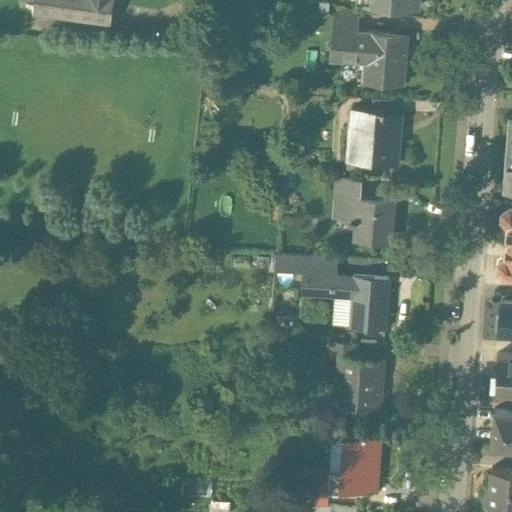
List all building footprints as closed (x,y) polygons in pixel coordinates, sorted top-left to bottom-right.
[(113,0),(34,0),(33,11),(111,22),(113,0)] [(358,13),(334,11),(333,23),(357,25),(358,13)] [(407,34),(333,29),(331,57),(365,59),(364,80),(403,83),(407,34)] [(398,98),(371,96),(370,107),(384,108),(384,111),(397,111),(398,98)] [(397,111),(384,111),(384,108),(370,107),(352,106),(349,143),(357,144),(356,159),(396,162),(400,112),(397,111)] [(362,177),(336,175),(335,188),(361,190),(362,177)] [(394,198),(360,195),(361,190),(335,188),(333,217),(351,219),(351,220),(355,220),(354,237),(391,240),(394,198)] [(511,210),(510,211),(503,215),(502,222),(509,226),(508,242),(511,242),(511,210)] [(511,242),(508,242),(507,259),(499,262),(499,271),(505,276),(511,276),(511,242)] [(306,255),(277,253),(276,267),(304,269),(306,255)] [(336,257),(306,255),(304,269),(304,273),(335,275),(336,257)] [(303,278),(303,269),(279,268),(279,277),(303,278)] [(388,278),(353,275),(353,277),(335,275),(304,273),(303,291),(351,295),(349,324),(384,327),(388,278)] [(511,301),(505,301),(504,314),(500,316),(499,329),(503,333),(511,333),(511,301)] [(357,340),(326,338),(325,353),(339,354),(339,352),(356,353),(357,340)] [(356,353),(339,352),(339,354),(336,394),(355,395),(355,406),(379,408),(382,355),(375,354),(375,353),(368,353),(368,354),(356,353)] [(511,353),(498,352),(497,371),(493,370),(492,385),(496,385),(496,389),(511,389),(511,353)] [(511,410),(495,409),(493,428),(496,428),(494,445),(501,445),(511,445),(511,410)] [(330,471),(293,470),(292,490),(329,492),(345,492),(346,488),(376,490),(380,435),(365,434),(362,434),(344,433),(341,472),(346,472),(345,481),(329,481),(330,471)] [(511,445),(501,445),(500,454),(511,455),(511,445)] [(511,468),(494,467),(492,487),(487,487),(486,501),(491,501),(491,502),(511,503),(511,468)] [(292,490),(292,502),(313,503),(328,503),(329,492),(292,490)] [(511,511),(511,503),(491,502),(490,511),(511,511)] [(328,503),(313,503),(312,511),(329,511),(330,504),(328,503)]
